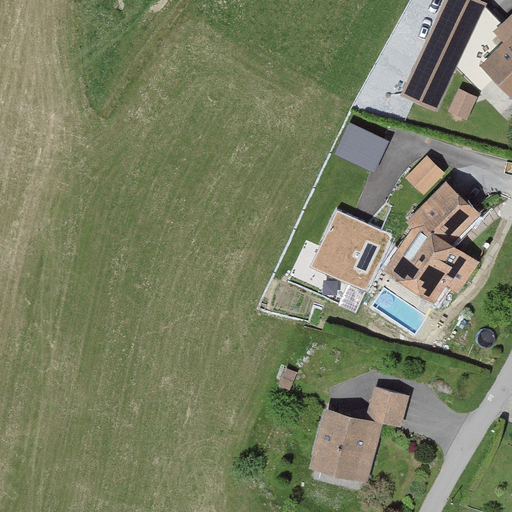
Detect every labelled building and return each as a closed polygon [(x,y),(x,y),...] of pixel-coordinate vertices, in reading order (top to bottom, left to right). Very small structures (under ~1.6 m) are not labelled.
[(484,1),(481,0),(449,0),(442,17),(471,30),(484,1)] [(511,17),(505,24),(484,1),(471,30),(442,17),(440,16),(405,91),(438,106),(456,65),(479,90),(497,73),(511,88),(511,17)] [(474,97),(460,90),(452,108),(465,115),(474,97)] [(373,169),(389,134),(345,115),(330,150),(373,169)] [(413,178),(426,190),(442,174),(429,161),(413,178)] [(474,264),(445,244),(474,212),(447,186),(421,212),(425,215),(403,248),(407,251),(394,270),(433,296),(445,276),(460,286),(474,264)] [(392,235),(337,210),(313,265),(368,290),(392,235)] [(330,412),(317,460),(365,474),(378,426),(368,423),(369,417),(398,425),(406,396),(377,388),(367,422),(330,412)]
